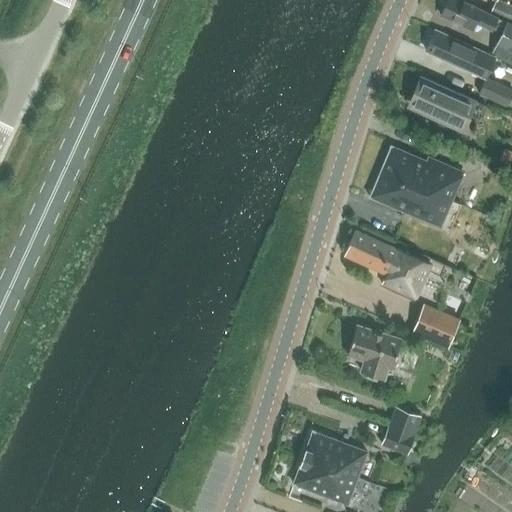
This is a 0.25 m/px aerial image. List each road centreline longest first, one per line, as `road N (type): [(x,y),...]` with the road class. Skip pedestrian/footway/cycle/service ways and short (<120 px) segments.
road 1 (tertiary): [(231,511),(406,0)]
road 2 (primary): [(0,310),(141,0)]
road 3 (unclassified): [(0,138),(63,0)]
